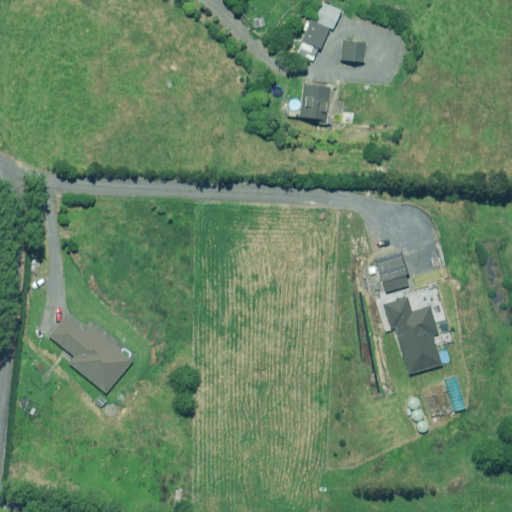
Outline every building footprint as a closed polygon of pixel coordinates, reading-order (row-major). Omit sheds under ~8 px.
[(330,26),(311,18),(302,42),(320,49),(330,26)] [(366,43),(341,42),(341,61),(365,62),(366,43)] [(331,89),(303,86),(302,98),(291,97),(289,117),(328,121),(331,89)] [(394,299),(391,281),(375,284),(379,302),(394,299)] [(413,320),(406,300),(388,306),(394,325),(397,324),(412,371),(439,362),(429,332),(435,330),(430,315),(413,320)] [(88,333),(67,316),(50,337),(76,357),(70,364),(107,393),(135,358),(94,325),(88,333)]
